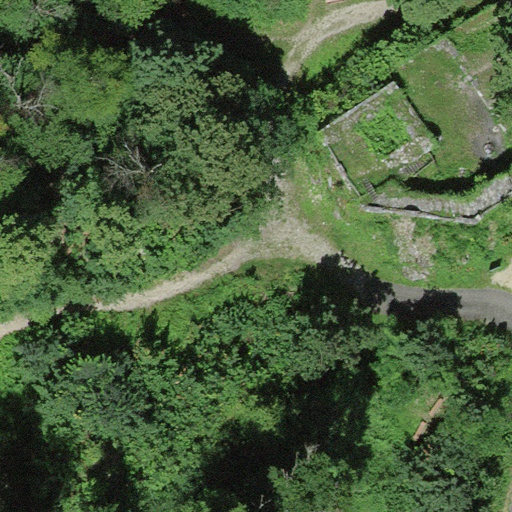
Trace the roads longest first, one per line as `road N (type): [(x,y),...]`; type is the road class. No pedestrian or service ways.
road 1 (track): [(0,75),(167,27),(299,45)]
road 2 (track): [(301,211),(276,142),(275,70),(299,45)]
